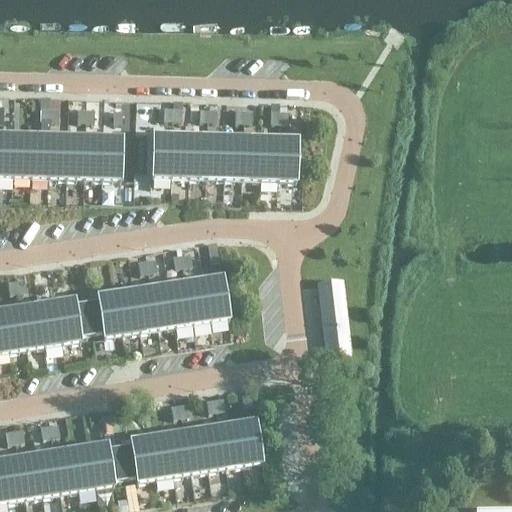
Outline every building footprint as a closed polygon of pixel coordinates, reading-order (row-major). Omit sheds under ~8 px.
[(4,113),(0,113),(0,183),(12,184),(13,142),(3,142),(4,113)] [(172,127),(172,114),(164,114),(163,126),(172,127)] [(181,115),(174,114),(172,114),(172,127),(180,127),(181,115)] [(208,115),(200,114),(199,127),(208,128),(208,115)] [(42,115),(41,137),(49,138),(49,127),(50,115),(42,115)] [(58,115),(50,115),(49,127),(58,127),(58,115)] [(216,115),(209,115),(208,115),(208,128),(216,128),(216,115)] [(85,128),(85,116),(77,116),(77,128),(85,128)] [(85,116),(85,128),(94,128),(94,116),(85,116)] [(243,129),(244,116),(235,116),(235,128),(243,129)] [(244,116),(243,129),(252,129),(252,117),(244,116)] [(122,129),(122,117),(113,117),(113,129),(122,129)] [(279,130),(279,117),(271,117),(271,129),(279,130)] [(279,117),(279,130),(287,130),(288,118),(279,117)] [(30,185),(31,143),(13,142),(12,184),(30,185)] [(170,184),(172,143),(154,142),(152,184),(170,184)] [(48,185),(49,143),(31,143),(30,185),(48,185)] [(66,186),(67,144),(49,143),(48,185),(66,186)] [(172,143),(170,184),(188,185),(190,143),(172,143)] [(188,185),(194,185),(206,185),(207,144),(190,143),(188,185)] [(83,186),(85,144),(67,144),(66,186),(83,186)] [(101,187),(102,145),(85,144),(83,186),(101,187)] [(224,186),(225,144),(207,144),(206,185),(224,186)] [(242,186),(243,145),(225,144),(224,186),(242,186)] [(121,145),(102,145),(101,187),(120,187),(121,145)] [(260,187),(261,145),(243,145),(242,186),(260,187)] [(278,188),(279,146),(261,145),(260,187),(278,188)] [(296,188),(297,146),(279,146),(278,188),(296,188)] [(211,269),(219,268),(217,255),(209,257),(211,269)] [(181,261),(183,273),(192,272),(190,260),(181,261)] [(183,273),(181,261),(173,263),(175,275),(183,273)] [(146,267),(148,279),(157,277),(155,265),(146,267)] [(148,279),(146,267),(138,268),(140,280),(148,279)] [(210,328),(228,325),(222,284),(203,287),(210,328)] [(16,287),(18,299),(26,298),(24,286),(16,287)] [(342,286),(318,289),(327,367),(351,364),(342,286)] [(18,299),(16,287),(8,288),(9,300),(18,299)] [(186,290),(192,331),(210,328),(203,287),(186,290)] [(168,292),(174,334),(192,331),(186,290),(168,292)] [(168,292),(151,295),(157,336),(174,334),(168,292)] [(151,295),(133,298),(139,339),(157,336),(151,295)] [(139,339),(133,298),(115,300),(122,342),(139,339)] [(98,308),(91,309),(86,310),(91,341),(103,339),(104,344),(122,342),(115,300),(98,303),(98,308)] [(74,307),(56,310),(62,351),(80,348),(79,343),(91,341),(86,310),(74,312),(74,307)] [(38,312),(45,354),(62,351),(56,310),(38,312)] [(38,312),(21,315),(27,356),(45,354),(38,312)] [(3,318),(9,359),(27,356),(21,315),(3,318)] [(0,318),(0,360),(9,359),(3,318),(0,318)] [(244,413),(252,412),(250,400),(242,401),(244,413)] [(214,405),(216,418),(225,416),(223,404),(214,405)] [(216,418),(214,405),(206,406),(208,419),(216,418)] [(179,411),(181,423),(190,422),(188,409),(179,411)] [(179,411),(171,412),(173,424),(181,423),(179,411)] [(243,472),(260,470),(261,470),(255,428),(237,431),(243,472)] [(57,429),(49,431),(51,443),(60,442),(57,429)] [(51,443),(49,431),(40,432),(42,445),(51,443)] [(219,434),(225,475),(243,472),(237,431),(219,434)] [(201,437),(208,478),(225,475),(219,434),(201,437)] [(14,436),(16,449),(24,448),(22,435),(14,436)] [(16,449),(14,436),(5,437),(7,450),(16,449)] [(183,439),(190,481),(208,478),(201,437),(183,439)] [(172,483),(190,481),(183,439),(166,442),(172,483)] [(148,445),(154,486),(172,483),(166,442),(148,445)] [(131,453),(123,454),(119,454),(124,486),(136,484),(137,489),(154,486),(148,445),(130,448),(131,453)] [(89,454),(95,495),(113,492),(112,488),(124,486),(119,454),(108,456),(107,451),(89,454)] [(78,498),(95,495),(89,454),(71,457),(78,498)] [(60,501),(78,498),(71,457),(54,459),(60,501)] [(42,504),(60,501),(54,459),(36,462),(42,504)] [(25,506),(42,504),(36,462),(18,465),(25,506)] [(1,468),(7,509),(25,506),(18,465),(1,468)]
